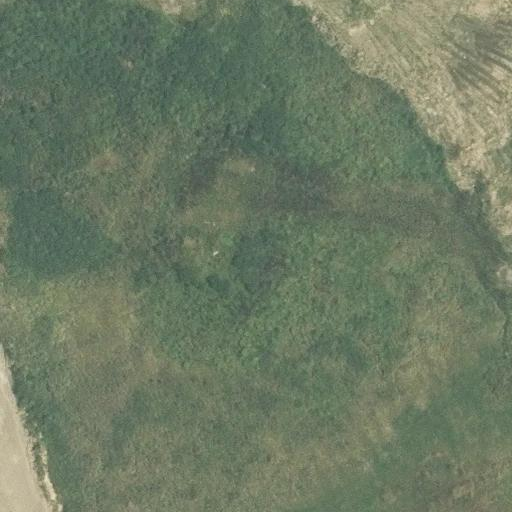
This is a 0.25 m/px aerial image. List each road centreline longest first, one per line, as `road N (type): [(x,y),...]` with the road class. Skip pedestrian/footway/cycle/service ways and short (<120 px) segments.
road 1 (track): [(0,72),(28,73),(164,129),(209,182),(511,297)]
road 2 (track): [(511,139),(361,0)]
